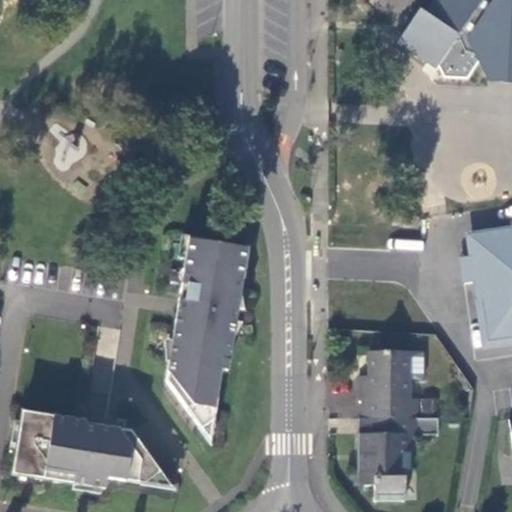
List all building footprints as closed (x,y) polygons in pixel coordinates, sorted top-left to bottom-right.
[(511,0),(434,0),(425,14),(418,10),(400,40),(438,68),(442,77),(468,80),(480,62),(489,80),(511,81),(511,0)] [(511,227),(472,233),(477,268),(463,269),(466,282),(471,280),(481,349),(511,345),(511,227)] [(218,370),(226,371),(232,335),(237,309),(246,249),(209,243),(197,241),(186,239),(177,300),(185,302),(184,314),(175,312),(165,377),(165,384),(199,428),(211,422),(218,370)] [(185,302),(177,300),(175,312),(184,314),(185,302)] [(418,421),(439,420),(440,401),(419,402),(411,402),(411,381),(426,381),(426,354),(411,354),(371,355),(371,383),(371,389),(361,389),(361,406),(365,406),(365,421),(418,421)] [(144,483),(160,471),(132,431),(117,429),(94,426),(83,425),(83,423),(22,412),(17,439),(16,445),(12,473),(105,489),(106,480),(122,480),(144,483)] [(439,439),(439,420),(418,421),(365,421),(361,421),(361,479),(365,479),(365,489),(375,490),(375,504),(406,505),(406,473),(406,455),(413,455),(414,438),(439,439)] [(207,440),(211,422),(199,428),(207,440)] [(170,487),(160,471),(144,483),(154,485),(170,487)]
